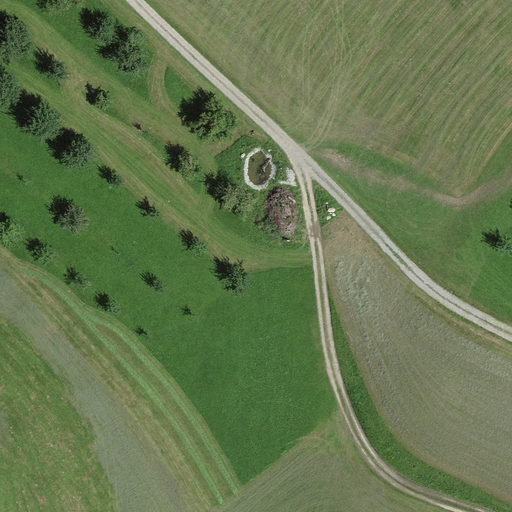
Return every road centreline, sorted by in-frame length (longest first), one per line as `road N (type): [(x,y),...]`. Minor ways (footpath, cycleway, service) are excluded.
road 1 (track): [(511,333),(435,291),(134,0)]
road 2 (track): [(469,511),(397,490),(333,372),(317,227),(299,153)]
